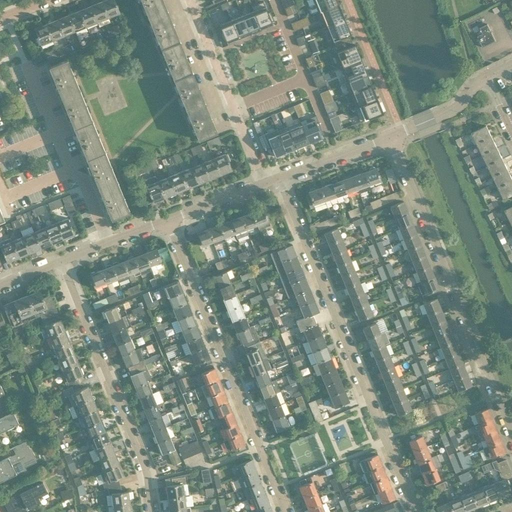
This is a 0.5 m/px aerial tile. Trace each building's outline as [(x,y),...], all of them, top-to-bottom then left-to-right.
[(104,0),(101,1),(108,18),(120,14),(114,0),(104,0)] [(140,0),(148,18),(166,10),(162,0),(140,0)] [(336,0),(312,0),(318,13),(321,12),(338,4),(336,0)] [(90,6),(97,23),(108,18),(101,1),(90,6)] [(263,2),(251,7),(253,12),(253,11),(261,30),(273,25),(271,22),(270,19),(273,18),(270,12),(268,13),(263,2)] [(338,4),(321,12),(327,27),(344,19),(338,4)] [(79,10),(86,28),(97,23),(90,6),(79,10)] [(290,7),(284,9),(287,16),(293,14),(290,7)] [(68,15),(75,32),(86,28),(79,10),(68,15)] [(148,18),(154,33),(160,48),(179,40),(166,10),(148,18)] [(253,12),(242,16),(249,34),(261,30),(253,11),(253,12)] [(75,32),(68,15),(56,20),(63,37),(75,32)] [(242,16),(231,20),(238,39),(249,34),(242,16)] [(302,19),(291,24),(294,31),(305,26),(302,19)] [(344,19),(327,27),(335,46),(351,40),(349,35),(351,35),(344,19)] [(63,37),(56,20),(45,24),(52,41),(63,37)] [(231,20),(219,25),(222,32),(219,33),(223,42),(226,41),(227,44),(238,39),(231,20)] [(36,34),(29,36),(34,49),(39,47),(38,45),(40,44),(41,46),(42,46),(52,41),(45,24),(34,29),(36,34)] [(477,37),(482,47),(482,48),(483,48),(482,47),(495,41),(495,42),(495,41),(487,24),(487,25),(480,29),(480,28),(479,28),(482,34),(477,37)] [(117,25),(112,27),(115,34),(120,32),(117,25)] [(112,27),(107,29),(110,37),(115,34),(112,27)] [(93,44),(90,36),(85,39),(88,46),(93,44)] [(302,37),(296,39),(299,46),(305,44),(302,37)] [(191,71),(179,40),(160,48),(173,79),(191,71)] [(335,46),(330,48),(332,54),(335,52),(341,67),(340,67),(340,68),(361,59),(355,45),(353,45),(351,46),(349,41),(351,41),(351,40),(335,46)] [(47,62),(59,57),(56,50),(45,55),(47,62)] [(310,56),(305,59),(309,68),(314,66),(310,56)] [(361,59),(340,68),(341,68),(346,82),(347,83),(367,74),(367,73),(366,73),(364,69),(365,69),(364,68),(361,59)] [(61,98),(79,90),(67,60),(48,67),(61,98)] [(185,109),(204,101),(191,71),(173,79),(185,109)] [(346,82),(345,83),(349,94),(371,85),(368,78),(367,74),(347,83),(346,82)] [(322,75),(313,79),(317,88),(326,84),(322,75)] [(371,85),(349,94),(355,108),(377,99),(371,85)] [(61,98),(73,128),(92,121),(79,90),(61,98)] [(328,90),(319,94),(321,99),(330,95),(328,90)] [(355,108),(354,108),(359,122),(360,123),(383,113),(377,99),(355,108)] [(204,101),(185,109),(198,140),(216,132),(204,101)] [(334,110),(327,113),(329,119),(337,116),(334,110)] [(301,125),(308,144),(322,138),(321,135),(323,134),(316,116),(306,120),(307,123),(301,125)] [(92,121),(73,128),(86,159),(104,151),(92,121)] [(300,122),(289,127),(297,148),(308,144),(301,125),(300,122)] [(341,129),(339,123),(332,126),(335,132),(341,129)] [(477,144),(492,137),(486,126),(472,133),(477,144)] [(277,131),(277,132),(285,153),(297,148),(289,127),(277,131)] [(277,130),(263,135),(267,145),(269,144),(275,157),(285,153),(277,132),(277,131),(277,130)] [(221,144),(218,137),(207,142),(210,149),(221,144)] [(482,155),(497,148),(492,137),(477,144),(482,155)] [(488,166),(502,159),(497,148),(482,155),(488,166)] [(86,159),(98,189),(117,182),(104,151),(86,159)] [(213,158),(220,175),(232,171),(228,162),(230,161),(227,154),(225,155),(225,154),(213,158)] [(213,158),(202,163),(209,180),(220,175),(213,158)] [(493,177),(508,170),(502,159),(488,166),(493,177)] [(209,180),(202,163),(191,167),(198,185),(209,180)] [(137,167),(132,169),(135,176),(140,174),(137,167)] [(191,167),(180,172),(187,189),(198,185),(191,167)] [(369,171),(364,172),(370,188),(381,184),(380,181),(376,168),(374,169),(373,167),(369,168),(369,171)] [(499,188),(511,181),(511,178),(508,170),(493,177),(499,188)] [(187,189),(180,172),(169,177),(176,194),(187,189)] [(364,172),(353,176),(358,189),(359,194),(370,190),(370,188),(364,172)] [(155,176),(143,180),(146,186),(151,198),(153,203),(164,198),(157,181),(155,176)] [(358,189),(353,176),(342,180),(346,193),(358,189)] [(169,177),(157,181),(164,198),(176,194),(169,177)] [(331,184),(336,199),(342,196),(342,195),(346,193),(342,180),(338,182),(336,180),(332,182),(331,184)] [(511,181),(499,188),(504,200),(511,195),(511,181)] [(130,212),(117,182),(98,189),(111,220),(130,212)] [(320,188),(325,204),(326,205),(331,203),(330,201),(336,199),(331,184),(320,188)] [(325,204),(320,188),(315,190),(313,188),(309,190),(309,192),(308,192),(310,198),(306,199),(310,209),(325,204)] [(385,196),(374,201),(377,208),(388,203),(385,196)] [(62,206),(59,199),(48,203),(51,211),(62,206)] [(390,207),(394,218),(407,212),(403,201),(390,207)] [(257,225),(258,230),(270,226),(268,221),(263,208),(252,213),(257,225)] [(399,229),(412,223),(407,212),(394,218),(399,229)] [(257,225),(252,213),(241,217),(246,231),(252,229),(252,227),(257,225)] [(241,217),(230,221),(235,234),(237,239),(248,235),(246,231),(241,217)] [(68,220),(67,218),(56,223),(63,240),(74,235),(71,226),(72,225),(70,219),(68,220)] [(333,225),(330,219),(319,223),(322,230),(333,225)] [(235,234),(230,221),(219,225),(224,238),(235,234)] [(63,240),(56,223),(45,227),(52,244),(63,240)] [(403,240),(416,234),(412,223),(399,229),(403,240)] [(219,225),(208,229),(213,242),(214,246),(225,241),(224,238),(219,225)] [(52,244),(45,227),(34,232),(41,249),(52,244)] [(342,239),(337,228),(324,233),(328,244),(342,239)] [(213,242),(208,229),(197,233),(201,246),(213,242)] [(41,249),(34,232),(22,237),(29,254),(41,249)] [(407,250),(421,245),(416,234),(403,240),(407,250)] [(29,254),(22,237),(11,241),(18,258),(29,254)] [(342,239),(328,244),(333,255),(346,250),(342,239)] [(18,258),(11,241),(0,246),(0,245),(0,259),(5,258),(7,263),(18,258)] [(275,265),(297,256),(292,245),(270,254),(275,265)] [(412,261),(425,256),(421,245),(407,250),(412,261)] [(145,253),(150,266),(155,264),(155,266),(161,263),(161,262),(156,249),(145,253)] [(337,266),(350,261),(346,250),(333,255),(337,266)] [(150,266),(145,253),(134,258),(140,274),(140,272),(145,270),(145,268),(150,266)] [(140,274),(134,258),(132,256),(128,258),(127,260),(123,262),(130,281),(133,279),(134,276),(140,274)] [(297,256),(275,265),(279,276),(301,267),(297,256)] [(416,272),(429,267),(425,256),(412,261),(416,272)] [(342,277),(355,272),(350,261),(337,266),(342,277)] [(130,281),(123,262),(119,264),(116,262),(112,264),(112,266),(118,283),(129,278),(130,281)] [(118,283),(112,266),(110,265),(106,266),(105,269),(101,271),(106,283),(111,281),(111,283),(117,281),(118,283)] [(301,267),(279,276),(284,287),(306,278),(301,267)] [(421,283),(434,278),(429,267),(416,272),(421,283)] [(94,287),(106,283),(101,271),(90,275),(94,287)] [(213,277),(218,288),(231,283),(226,272),(213,277)] [(346,288),(359,283),(355,272),(342,277),(346,288)] [(306,278),(284,287),(288,298),(295,296),(310,289),(306,278)] [(434,278),(421,283),(417,284),(422,295),(438,289),(434,278)] [(163,287),(158,289),(163,300),(168,298),(183,292),(178,280),(163,287)] [(218,288),(222,300),(235,294),(231,283),(218,288)] [(350,299),(364,293),(359,283),(346,288),(350,299)] [(295,296),(299,307),(315,301),(310,289),(295,296)] [(39,291),(27,296),(36,318),(40,316),(43,323),(59,317),(50,296),(43,299),(39,291)] [(187,303),(183,292),(168,298),(172,309),(187,303)] [(368,304),(364,293),(350,299),(355,310),(368,304)] [(222,300),(227,311),(240,305),(235,294),(222,300)] [(12,328),(36,318),(27,296),(3,306),(12,328)] [(423,304),(427,315),(440,310),(436,299),(423,304)] [(298,326),(314,319),(312,315),(319,312),(315,301),(299,307),(304,318),(296,322),(298,326)] [(108,323),(126,315),(122,303),(103,311),(108,323)] [(177,320),(192,314),(187,303),(172,309),(177,320)] [(373,315),(368,304),(355,310),(359,321),(373,315)] [(227,311),(231,322),(245,316),(240,305),(227,311)] [(137,308),(139,313),(140,316),(145,314),(142,306),(137,308)] [(270,309),(273,317),(279,315),(276,307),(270,309)] [(427,315),(431,326),(445,320),(440,310),(427,315)] [(177,320),(171,323),(175,334),(181,331),(196,325),(192,314),(177,320)] [(405,314),(401,316),(401,318),(404,324),(409,322),(406,316),(405,314)] [(126,315),(108,323),(112,333),(125,328),(131,326),(126,315)] [(231,322),(236,333),(249,328),(249,327),(245,316),(231,322)] [(45,326),(49,337),(65,331),(60,319),(45,326)] [(307,341),(322,335),(318,324),(316,324),(314,319),(298,326),(299,331),(302,330),(307,341)] [(431,326),(436,337),(449,331),(445,320),(431,326)] [(380,334),(375,323),(362,328),(367,339),(380,334)] [(162,329),(160,324),(155,327),(157,331),(161,340),(167,337),(163,328),(162,329)] [(186,343),(201,336),(196,325),(181,331),(186,343)] [(242,344),(244,348),(260,342),(253,326),(249,327),(249,328),(236,333),(241,344),(242,344)] [(125,328),(112,333),(117,345),(130,339),(125,328)] [(65,331),(49,337),(54,348),(69,342),(65,331)] [(436,337),(440,348),(453,342),(449,331),(436,337)] [(380,334),(367,339),(371,350),(384,345),(389,343),(385,332),(380,334)] [(311,353),(327,346),(322,335),(307,341),(311,353)] [(186,343),(181,345),(185,356),(190,354),(205,348),(201,336),(186,343)] [(130,339),(117,345),(121,356),(134,351),(130,339)] [(54,348),(58,359),(74,353),(69,342),(54,348)] [(260,342),(244,348),(246,353),(244,354),(249,365),(262,360),(266,358),(260,342)] [(440,348),(445,358),(458,353),(453,342),(440,348)] [(384,345),(371,350),(376,361),(389,356),(384,345)] [(316,364),(331,357),(327,346),(311,353),(316,364)] [(205,348),(190,354),(195,365),(210,359),(205,348)] [(126,367),(128,366),(129,371),(140,367),(145,365),(143,360),(139,349),(134,351),(121,356),(126,367)] [(58,359),(63,370),(78,364),(74,353),(58,359)] [(445,358),(449,369),(462,364),(458,353),(445,358)] [(389,356),(376,361),(380,372),(393,367),(389,356)] [(320,375),(336,369),(331,357),(316,364),(320,375)] [(266,358),(262,360),(249,365),(253,376),(267,371),(271,369),(266,358)] [(83,376),(78,364),(63,370),(67,381),(59,385),(61,391),(62,390),(79,384),(77,378),(83,376)] [(449,369),(454,380),(467,375),(462,364),(449,369)] [(132,376),(131,376),(130,376),(134,388),(147,383),(152,381),(145,365),(140,367),(142,372),(132,376)] [(140,367),(129,371),(131,376),(132,376),(142,372),(140,367)] [(384,383),(398,378),(393,367),(380,372),(384,383)] [(205,385),(218,379),(214,368),(201,374),(205,385)] [(325,386),(340,380),(336,369),(320,375),(325,386)] [(271,382),(267,371),(253,376),(258,387),(271,382)] [(471,386),(467,375),(454,380),(458,391),(471,386)] [(398,378),(384,383),(389,394),(402,388),(398,378)] [(182,379),(177,381),(178,383),(180,389),(185,387),(182,379)] [(205,385),(201,387),(205,398),(210,396),(223,390),(218,379),(205,385)] [(275,380),(271,382),(258,387),(262,398),(276,393),(280,392),(275,380)] [(329,397),(345,391),(340,380),(325,386),(329,397)] [(134,388),(139,399),(152,394),(147,383),(134,388)] [(73,406),(92,398),(87,387),(81,389),(79,384),(62,390),(65,397),(68,395),(72,406),(73,406)] [(406,399),(402,388),(389,394),(393,405),(406,399)] [(227,401),(223,390),(210,396),(214,407),(227,401)] [(345,391),(329,397),(334,409),(349,402),(345,391)] [(267,410),(280,404),(276,393),(262,398),(267,410)] [(143,410),(156,405),(152,394),(139,399),(143,410)] [(77,417),(81,416),(97,409),(92,398),(73,406),(77,417)] [(411,410),(406,399),(393,405),(398,416),(411,410)] [(227,401),(214,407),(209,408),(214,419),(218,417),(232,412),(227,401)] [(316,405),(314,401),(308,403),(312,412),(318,410),(316,405)] [(285,415),(280,404),(267,410),(271,421),(285,415)] [(148,421),(161,416),(156,405),(143,410),(148,421)] [(474,414),(478,425),(492,420),(487,408),(474,414)] [(81,416),(86,427),(101,420),(97,409),(81,416)] [(223,428),(236,423),(232,412),(218,417),(223,428)] [(0,433),(19,425),(13,413),(0,418),(0,433)] [(285,415),(271,421),(276,432),(289,427),(285,415)] [(152,432),(165,427),(161,416),(148,421),(150,426),(148,427),(150,432),(152,432)] [(57,418),(50,421),(52,427),(60,424),(57,418)] [(86,427),(90,438),(106,431),(101,420),(86,427)] [(478,425),(475,426),(479,437),(496,430),(492,420),(478,425)] [(227,439),(240,434),(236,423),(223,428),(227,439)] [(157,444),(170,438),(165,427),(152,432),(157,444)] [(500,441),(496,430),(479,437),(481,441),(484,440),(487,447),(500,441)] [(90,438),(95,449),(110,443),(106,431),(90,438)] [(240,434),(227,439),(223,441),(227,452),(238,448),(244,445),(245,445),(240,434)] [(426,447),(422,436),(408,441),(413,452),(426,447)] [(170,438),(157,444),(162,455),(167,452),(173,466),(180,462),(175,449),(174,450),(170,438)] [(197,454),(202,452),(197,441),(192,443),(197,454)] [(487,447),(482,449),(487,460),(492,458),(505,452),(500,441),(487,447)] [(0,482),(25,470),(24,468),(36,463),(26,442),(12,448),(15,454),(0,461),(0,482)] [(95,449),(99,460),(115,454),(110,443),(95,449)] [(188,444),(187,445),(192,456),(197,454),(192,443),(188,444)] [(183,446),(187,458),(192,456),(187,445),(183,446)] [(187,458),(183,446),(179,448),(178,448),(182,460),(187,458)] [(426,447),(413,452),(417,463),(430,458),(426,447)] [(119,465),(115,454),(99,460),(104,471),(119,465)] [(363,473),(382,465),(377,454),(359,462),(363,473)] [(430,458),(417,463),(422,474),(435,469),(441,466),(437,455),(436,455),(430,457),(430,458)] [(238,465),(242,476),(256,471),(251,460),(238,465)] [(486,465),(489,471),(494,469),(493,468),(496,467),(502,480),(494,484),(499,497),(511,492),(506,479),(511,476),(511,475),(506,460),(497,463),(496,461),(491,462),(486,465)] [(461,465),(463,470),(471,467),(468,462),(465,463),(461,465)] [(103,471),(100,473),(104,483),(102,484),(104,489),(107,488),(107,489),(120,486),(118,479),(124,476),(119,465),(104,471),(103,471)] [(368,484),(370,483),(386,476),(382,465),(363,473),(368,484)] [(203,484),(211,482),(208,469),(201,471),(203,484)] [(439,480),(435,469),(422,474),(426,485),(439,480)] [(260,482),(256,471),(242,476),(238,478),(242,489),(247,487),(260,482)] [(374,494),(377,493),(390,487),(386,476),(370,483),(374,494)] [(167,498),(184,496),(182,484),(185,484),(184,477),(171,479),(172,485),(166,486),(167,498)] [(9,502),(4,504),(7,511),(22,511),(28,510),(27,509),(41,502),(38,497),(48,493),(43,482),(28,490),(26,486),(19,489),(21,493),(19,494),(19,493),(11,497),(11,498),(8,499),(9,502)] [(247,487),(242,489),(247,500),(247,499),(251,498),(264,492),(260,482),(247,487)] [(303,498),(316,493),(312,482),(299,487),(303,498)] [(499,497),(494,484),(482,488),(488,502),(499,497)] [(111,494),(113,506),(129,504),(128,492),(121,493),(120,486),(107,489),(109,495),(111,494)] [(377,493),(382,504),(395,498),(390,487),(377,493)] [(477,507),(488,502),(482,488),(471,493),(477,507)] [(269,503),(264,492),(251,498),(247,499),(251,510),(255,509),(269,503)] [(321,504),(316,493),(303,498),(307,509),(321,504)] [(459,498),(465,511),(477,507),(471,493),(459,498)] [(167,498),(169,510),(185,508),(184,496),(167,498)] [(448,503),(451,511),(464,511),(465,511),(459,498),(448,503)] [(272,511),(269,503),(255,509),(256,511),(272,511)] [(451,511),(448,503),(436,508),(437,511),(451,511)]
